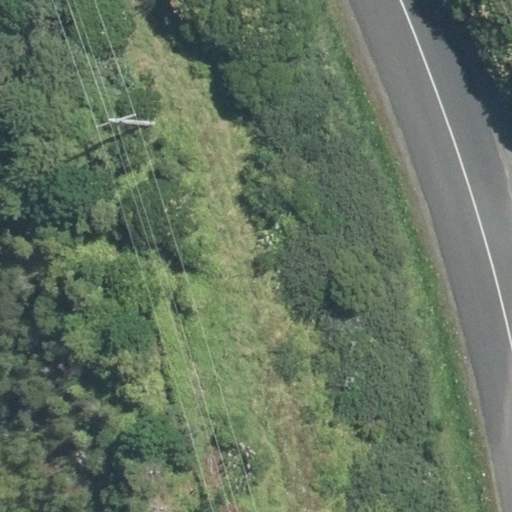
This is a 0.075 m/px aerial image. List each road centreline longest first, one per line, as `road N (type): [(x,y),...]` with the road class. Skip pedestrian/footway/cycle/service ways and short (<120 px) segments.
road 1 (track): [(154,0),(256,220),(324,511)]
road 2 (unclassified): [(511,341),(479,98),(437,0)]
